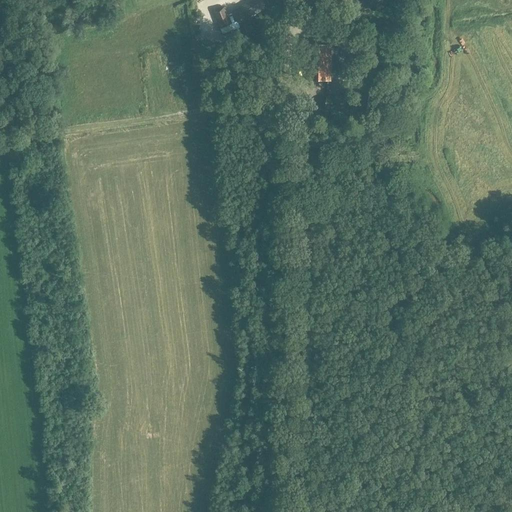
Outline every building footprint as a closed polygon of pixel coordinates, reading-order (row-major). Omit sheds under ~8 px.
[(260,0),(253,0),(232,12),(239,25),(266,10),(260,0)] [(366,0),(377,12),(391,0),(366,0)] [(225,7),(213,11),(220,29),(232,25),(225,7)] [(309,45),(308,80),(331,80),(331,78),(338,79),(339,49),(332,48),(332,46),(309,45)] [(150,93),(165,91),(163,76),(148,78),(150,93)] [(326,96),(326,112),(353,112),(353,97),(326,96)]
